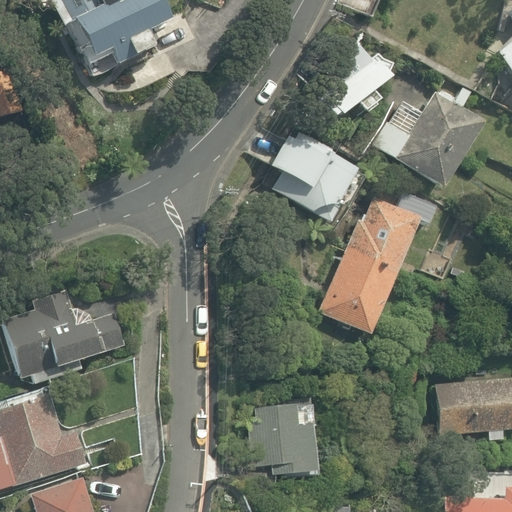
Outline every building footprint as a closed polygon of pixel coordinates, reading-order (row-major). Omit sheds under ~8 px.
[(110,16),(69,35),(94,88),(141,66),(137,59),(184,36),(166,0),(106,0),(103,1),(110,16)] [(511,40),(495,57),(511,74),(511,40)] [(400,90),(371,48),(352,62),(364,79),(328,103),(345,128),(400,90)] [(447,201),(489,131),(439,101),(432,111),(403,94),(367,153),(447,201)] [(311,156),(258,125),(241,153),(278,175),(268,191),(322,224),(325,219),(327,219),(329,220),(331,220),(333,220),(335,220),(337,220),(339,220),(341,219),(343,219),(344,218),(346,217),(348,216),(350,215),(351,214),(353,213),(355,212),(356,211),(357,209),(359,208),(360,206),(361,204),(362,203),(362,201),(363,199),(364,197),(364,195),(365,193),(365,191),(365,189),(365,187),(365,185),(365,184),(364,182),(364,180),(363,178),(323,150),(311,156)] [(437,281),(447,261),(420,248),(435,215),(378,188),(318,314),(376,341),(410,268),(437,281)] [(51,314),(3,329),(21,388),(111,360),(107,345),(126,339),(114,299),(77,311),(71,291),(46,299),(51,314)] [(511,384),(436,392),(440,436),(511,428),(511,384)] [(0,484),(82,457),(69,419),(57,423),(47,392),(0,407),(0,484)] [(318,412),(255,411),(255,425),(246,425),(245,457),(277,484),(325,487),(326,436),(318,436),(318,412)] [(97,511),(86,477),(31,496),(36,511),(97,511)] [(443,501),(443,511),(511,511),(511,493),(504,494),(504,502),(443,501)]
